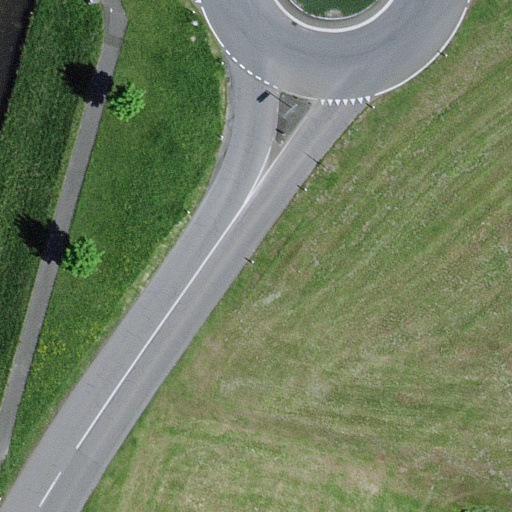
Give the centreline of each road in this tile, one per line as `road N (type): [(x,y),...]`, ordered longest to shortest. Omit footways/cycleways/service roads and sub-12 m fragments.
road 1 (tertiary): [(318,66),(310,99),(274,161),(87,428),(38,511)]
road 2 (tertiary): [(318,66),(385,56),(412,35),(433,0)]
